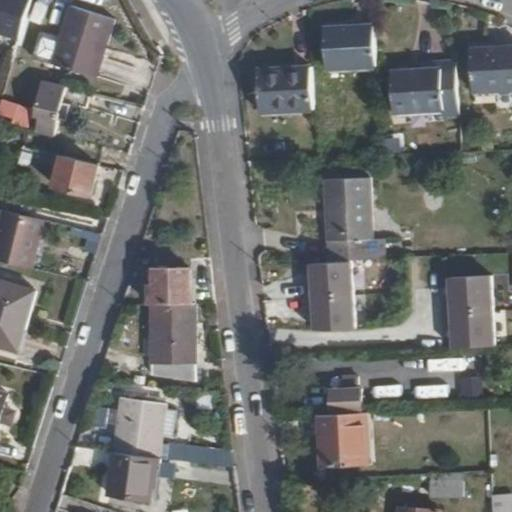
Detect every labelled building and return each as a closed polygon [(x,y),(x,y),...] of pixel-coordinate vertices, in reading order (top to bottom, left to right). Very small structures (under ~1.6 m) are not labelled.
[(33,0),(0,0),(0,31),(21,38),(33,0)] [(117,19),(72,5),(54,64),(94,76),(104,43),(109,44),(117,19)] [(379,64),(377,27),(327,29),(329,67),(379,64)] [(94,76),(99,77),(109,44),(104,43),(94,76)] [(511,89),(511,47),(475,49),(477,91),(511,89)] [(106,78),(148,87),(154,60),(111,52),(106,78)] [(461,117),(458,65),(423,66),(423,72),(394,74),(396,111),(445,109),(446,117),(461,117)] [(316,109),(314,66),(262,69),(264,112),(316,109)] [(68,86),(45,81),(32,129),(57,135),(61,118),(64,103),(68,86)] [(4,101),(1,120),(33,126),(36,107),(4,101)] [(71,104),(64,103),(61,118),(68,120),(71,104)] [(93,195),(101,165),(64,156),(57,185),(93,195)] [(372,177),(326,179),(330,261),(331,261),(387,259),(386,238),(375,238),(372,177)] [(0,258),(35,267),(46,220),(4,210),(0,227),(0,258)] [(328,332),(331,261),(330,261),(308,262),(306,332),(328,332)] [(193,304),(193,267),(155,268),(155,284),(150,284),(151,304),(153,304),(193,304)] [(454,276),(457,349),(504,348),(501,274),(454,276)] [(26,333),(38,290),(0,278),(0,345),(16,350),(21,331),(26,333)] [(198,381),(197,304),(193,304),(153,304),(154,374),(198,381)] [(16,350),(21,351),(26,333),(21,331),(16,350)] [(358,375),(342,376),(343,388),(332,389),(334,413),(365,411),(364,387),(359,388),(355,388),(355,384),(359,384),(358,375)] [(485,397),(484,376),(463,377),(464,398),(485,397)] [(10,393),(0,389),(0,427),(2,421),(12,425),(17,411),(6,408),(10,393)] [(167,403),(123,396),(115,451),(158,457),(160,457),(163,435),(166,407),(167,403)] [(179,409),(166,407),(163,435),(175,437),(179,409)] [(323,467),(371,465),(368,412),(319,415),(323,467)] [(385,437),(385,454),(416,454),(415,436),(385,437)] [(212,464),(214,449),(170,443),(168,458),(212,464)] [(158,457),(115,451),(110,494),(152,499),(158,457)] [(464,472),(432,474),(432,496),(464,496),(464,472)] [(494,511),(511,511),(511,493),(493,494),(494,511)]
